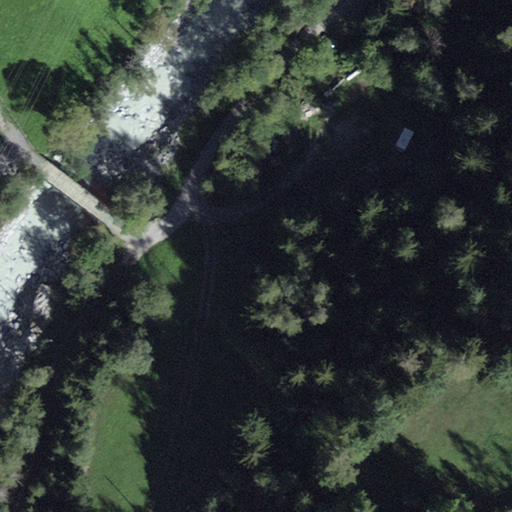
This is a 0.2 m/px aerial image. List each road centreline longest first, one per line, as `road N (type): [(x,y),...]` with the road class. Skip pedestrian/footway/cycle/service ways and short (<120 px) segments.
road 1 (unclassified): [(106,219),(139,250),(184,210),(206,140),(345,0)]
road 2 (track): [(156,511),(189,399),(210,216)]
road 3 (track): [(7,511),(46,372),(92,297),(139,250)]
